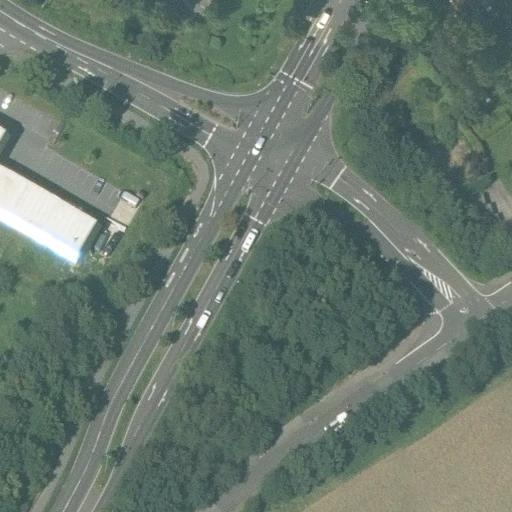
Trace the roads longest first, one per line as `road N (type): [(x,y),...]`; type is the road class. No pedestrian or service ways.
road 1 (primary): [(76,511),(269,148)]
road 2 (residential): [(204,511),(254,465),(473,310)]
road 3 (primary): [(0,6),(269,148)]
road 4 (unclassified): [(269,148),(391,226),(473,310)]
road 5 (primary): [(269,148),(352,0)]
